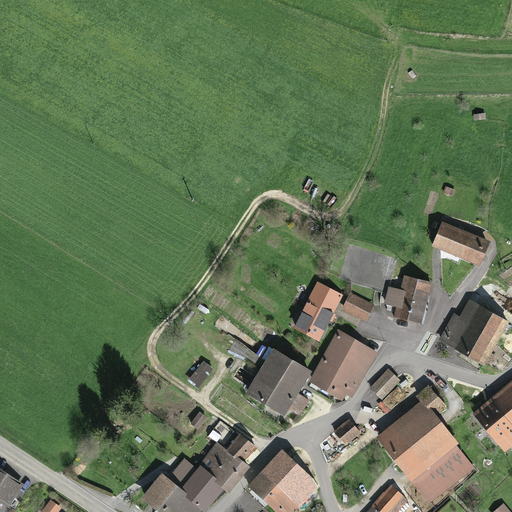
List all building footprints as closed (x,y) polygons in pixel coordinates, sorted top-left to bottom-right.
[(442,223),(433,246),(480,264),(489,241),(442,223)] [(397,317),(422,323),(431,282),(406,276),(403,291),(392,289),(389,304),(399,306),(397,317)] [(317,283),(293,325),(318,338),(342,296),(317,283)] [(350,294),(343,308),(366,320),(373,306),(350,294)] [(486,364),(509,321),(474,302),(464,320),(457,317),(444,342),(486,364)] [(341,332),(313,381),(343,397),(346,392),(353,396),(377,352),(341,332)] [(279,350),(252,392),(283,412),(288,405),(296,391),(310,370),(279,350)] [(390,372),(371,390),(381,401),(400,382),(390,372)] [(511,386),(476,415),(500,446),(511,436),(511,386)] [(425,403),(381,438),(414,480),(458,445),(436,418),(448,409),(431,387),(420,395),(425,403)] [(308,399),(296,391),(288,405),(299,412),(308,399)] [(200,412),(192,425),(197,428),(205,415),(200,412)] [(349,421),(336,434),(347,446),(361,434),(349,421)] [(227,451),(242,464),(257,446),(242,434),(227,451)] [(200,466),(224,486),(230,491),(248,469),(242,464),(227,451),(218,444),(200,466)] [(285,452),(251,488),(277,511),(292,511),(309,495),(302,489),(312,478),(285,452)] [(182,487),(197,470),(186,460),(171,477),(182,487)] [(188,492),(186,495),(204,510),(224,486),(200,466),(197,470),(182,487),(188,492)] [(0,468),(0,499),(9,506),(24,484),(0,468)] [(164,472),(144,496),(162,511),(171,511),(172,511),(173,511),(202,511),(204,510),(186,495),(188,492),(182,487),(171,477),(164,472)] [(392,486),(368,511),(399,511),(409,501),(392,486)] [(56,511),(60,508),(50,501),(42,511),(56,511)]
